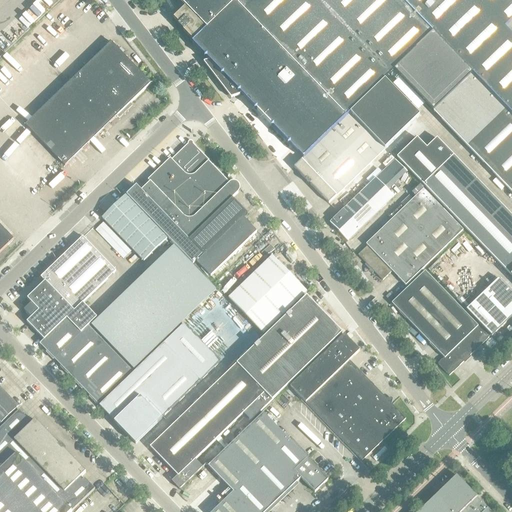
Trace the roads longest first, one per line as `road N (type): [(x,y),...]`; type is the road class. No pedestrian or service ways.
road 1 (unclassified): [(446,431),(193,103)]
road 2 (unclassified): [(0,288),(193,103)]
road 3 (unclassified): [(173,511),(0,331)]
road 4 (unclassified): [(193,103),(116,0)]
